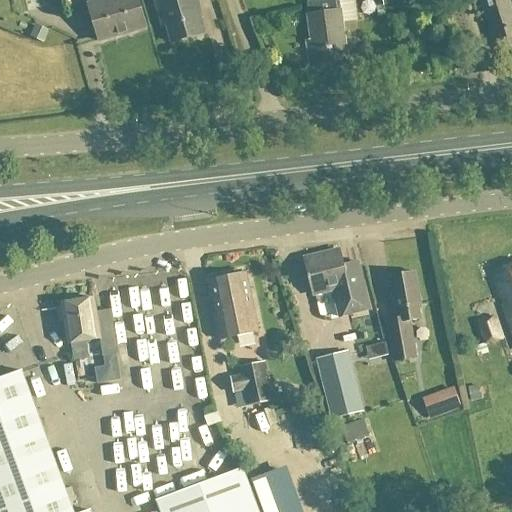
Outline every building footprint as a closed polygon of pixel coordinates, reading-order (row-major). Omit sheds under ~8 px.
[(45,0),(47,6),(65,0),(82,0),(95,43),(143,29),(134,0),(111,0),(104,2),(103,0),(45,0)] [(154,0),(155,3),(153,4),(160,30),(165,28),(170,47),(201,38),(194,14),(197,13),(193,0),(154,0)] [(481,0),(478,1),(494,52),(511,46),(511,24),(504,0),(481,0)] [(329,1),(305,4),(306,17),(305,17),(308,43),(304,44),(307,68),(341,64),(338,41),(342,41),(338,13),(330,14),(329,1)] [(302,261),(312,297),(330,292),(337,319),(367,311),(355,264),(340,268),(336,252),(302,261)] [(511,266),(491,273),(502,306),(501,306),(511,338),(511,266)] [(395,311),(398,329),(386,332),(392,363),(414,359),(408,322),(418,320),(416,307),(419,307),(413,273),(387,278),(393,311),(395,311)] [(244,276),(207,283),(218,341),(255,333),(244,276)] [(181,279),(182,299),(192,298),(190,279),(181,279)] [(183,359),(177,285),(156,287),(162,361),(183,359)] [(162,371),(155,315),(150,315),(147,290),(136,291),(139,318),(134,318),(142,373),(162,371)] [(124,294),(112,295),(123,374),(135,372),(127,320),(128,320),(124,294)] [(57,308),(59,325),(63,325),(66,346),(71,345),(73,361),(85,359),(83,343),(98,341),(101,357),(116,355),(109,309),(95,311),(93,298),(60,303),(60,308),(57,308)] [(186,306),(187,327),(196,326),(195,306),(186,306)] [(0,331),(8,340),(22,327),(11,316),(0,325),(0,331)] [(499,339),(492,318),(475,323),(482,345),(499,339)] [(193,357),(204,355),(201,328),(189,330),(193,357)] [(330,419),(361,412),(354,385),(347,354),(315,362),(330,419)] [(196,384),(205,384),(206,363),(196,363),(196,384)] [(72,391),(83,387),(75,364),(64,367),(72,391)] [(242,393),(245,409),(271,404),(263,364),(238,369),(239,377),(229,379),(232,395),(242,393)] [(105,457),(161,469),(163,457),(151,455),(153,443),(127,438),(128,434),(156,440),(160,419),(137,414),(140,397),(117,392),(120,374),(102,370),(95,402),(112,405),(109,415),(102,414),(99,427),(111,430),(105,457)] [(0,511),(87,511),(86,511),(70,511),(19,373),(0,379),(0,511)] [(38,403),(49,399),(42,379),(30,383),(38,403)] [(477,387),(466,390),(469,402),(479,399),(477,387)] [(451,389),(421,401),(428,421),(459,410),(451,389)] [(143,410),(163,416),(166,403),(147,398),(143,410)] [(216,414),(202,419),(205,429),(219,424),(216,414)] [(353,447),(374,439),(366,418),(345,426),(353,447)] [(94,495),(106,492),(100,465),(88,468),(94,495)] [(255,511),(240,469),(154,501),(157,511),(255,511)]
